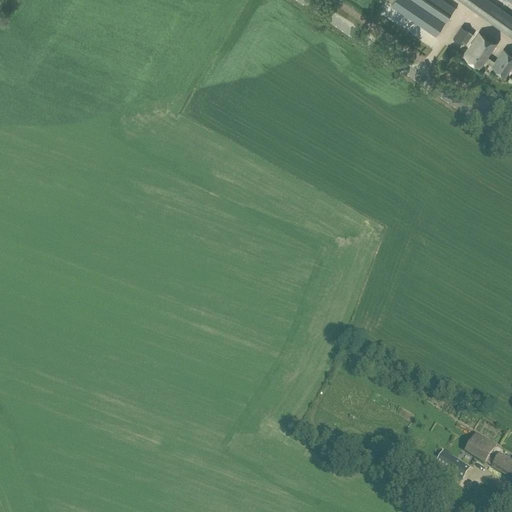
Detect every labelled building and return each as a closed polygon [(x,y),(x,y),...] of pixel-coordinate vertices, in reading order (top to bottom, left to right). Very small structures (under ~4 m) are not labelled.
[(455,8),(443,0),(394,0),(391,6),(436,36),(455,8)] [(459,0),(511,37),(511,16),(489,0),(459,0)] [(469,32),(461,26),(453,38),(461,44),(469,32)] [(489,64),(492,60),(487,56),(496,44),(479,33),(464,55),(481,66),(485,61),(489,64)] [(492,60),(489,64),(492,66),(506,76),(511,67),(511,55),(503,49),(495,62),(492,60)] [(465,453),(485,466),(486,464),(493,468),(510,478),(511,474),(511,462),(502,456),(503,453),(496,448),(497,446),(476,434),(465,453)] [(470,469),(443,451),(436,463),(463,480),(470,469)] [(428,471),(418,464),(414,470),(424,477),(428,471)] [(436,484),(440,478),(428,471),(424,477),(436,484)]
